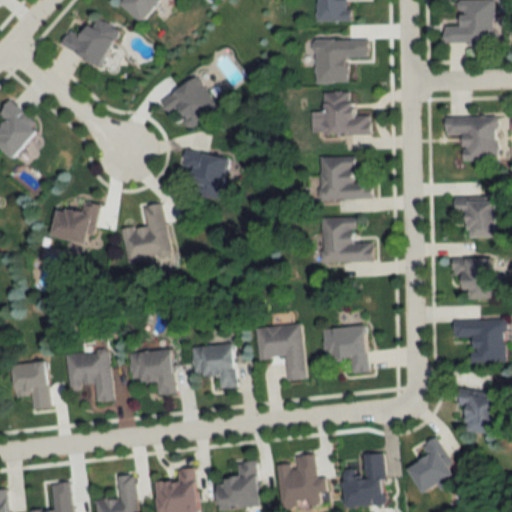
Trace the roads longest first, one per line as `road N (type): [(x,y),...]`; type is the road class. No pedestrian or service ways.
road 1 (residential): [(0,451),(394,410),(415,399)]
road 2 (residential): [(408,0),(415,399)]
road 3 (residential): [(136,160),(11,47)]
